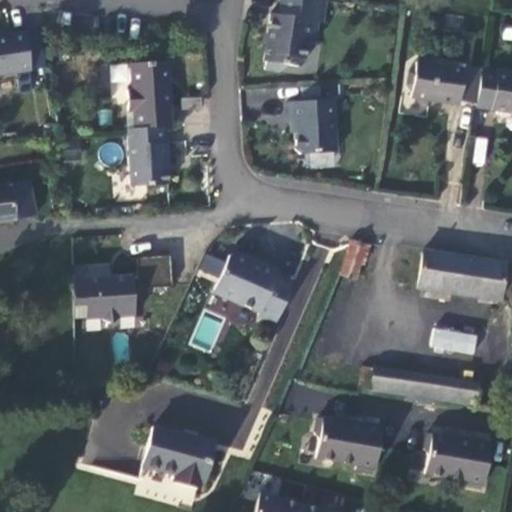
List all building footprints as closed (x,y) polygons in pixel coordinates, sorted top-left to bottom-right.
[(328,30),(332,8),(288,2),(285,22),(276,21),(270,68),(272,68),(270,77),(283,79),(293,73),(304,74),(311,71),(314,51),(320,52),(323,30),(328,30)] [(37,81),(33,44),(21,46),(16,43),(0,44),(0,91),(7,85),(37,81)] [(110,64),(111,83),(130,82),(128,63),(110,64)] [(461,113),(482,116),(488,77),(488,75),(475,73),(471,76),(421,68),(419,81),(410,88),(408,99),(413,104),(412,110),(454,116),(461,113)] [(141,123),(142,139),(172,136),(184,135),(182,117),(178,118),(174,73),(137,76),(139,100),(133,101),(135,123),(141,123)] [(511,79),(510,81),(488,77),(482,116),(482,119),(511,123),(511,79)] [(339,107),(293,109),(294,130),(300,130),(301,157),(307,161),(342,160),(339,107)] [(173,151),(172,136),(142,139),(136,139),(141,197),(178,194),(177,175),(178,171),(177,156),(173,151)] [(476,137),(473,165),(485,166),(487,138),(476,137)] [(0,234),(40,229),(36,191),(0,196),(0,234)] [(359,284),(371,247),(355,244),(344,278),(359,284)] [(276,268),(231,251),(215,294),(260,311),(271,281),(276,268)] [(205,252),(196,275),(215,282),(223,260),(205,252)] [(137,256),(138,286),(171,285),(170,255),(137,256)] [(499,305),(505,267),(425,256),(419,293),(499,305)] [(109,263),(75,266),(79,318),(134,314),(131,273),(110,275),(109,263)] [(291,288),(271,281),(260,311),(258,316),(278,323),(291,288)] [(432,328),(430,350),(474,354),(476,332),(432,328)] [(412,396),(411,404),(437,408),(438,400),(480,406),(483,384),(376,369),(373,390),(412,396)] [(350,427),(321,422),(318,438),(322,443),(319,462),(360,469),(359,474),(376,477),(377,472),(379,472),(385,433),(384,433),(384,430),(351,425),(350,427)] [(486,487),(487,487),(494,448),(493,447),(493,445),(460,439),(459,442),(430,437),(428,453),(432,458),(428,477),(469,484),(468,488),(485,491),(486,487)] [(217,450),(156,438),(144,492),(201,504),(203,493),(209,489),(217,450)] [(317,511),(264,498),(260,511),(317,511)]
